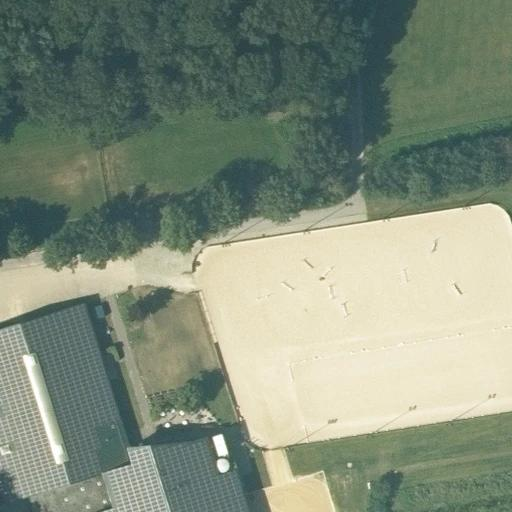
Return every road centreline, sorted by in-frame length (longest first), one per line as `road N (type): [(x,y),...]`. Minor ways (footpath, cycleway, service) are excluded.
road 1 (track): [(388,205),(395,511)]
road 2 (track): [(358,208),(359,0)]
road 3 (track): [(511,188),(358,208)]
